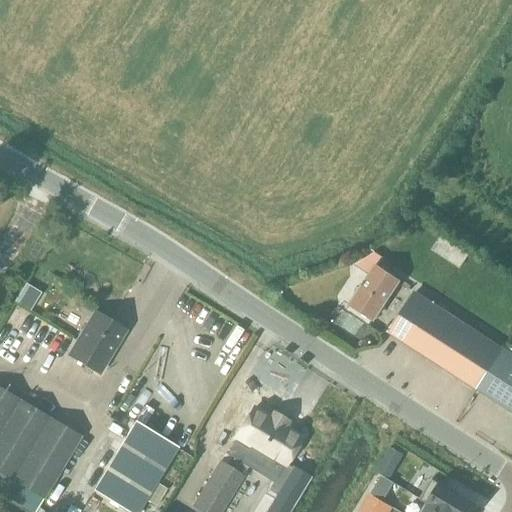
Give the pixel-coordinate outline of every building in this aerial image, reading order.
[(372,319),(397,282),(377,268),(351,305),(372,319)] [(25,284),(14,302),(28,310),(39,292),(25,284)] [(388,327),(436,358),(461,322),(414,291),(388,327)] [(99,373),(125,330),(94,312),(68,355),(99,373)] [(511,355),(503,350),(483,380),(478,386),(511,408),(511,355)] [(0,473),(43,499),(79,437),(0,389),(0,473)] [(241,413),(227,437),(245,449),(241,456),(257,467),(251,478),(256,482),(244,503),(254,509),(279,466),(265,457),(277,435),(241,413)] [(134,422),(93,491),(127,511),(138,511),(177,448),(134,422)] [(395,443),(388,454),(410,468),(416,457),(395,443)] [(192,511),(220,511),(248,466),(233,457),(226,470),(216,464),(188,509),(192,511)] [(376,484),(370,494),(377,499),(384,488),(376,484)] [(440,484),(428,504),(441,511),(471,511),(476,506),(453,492),(440,484)] [(368,493),(357,511),(374,511),(382,501),(377,499),(370,494),(368,493)]
